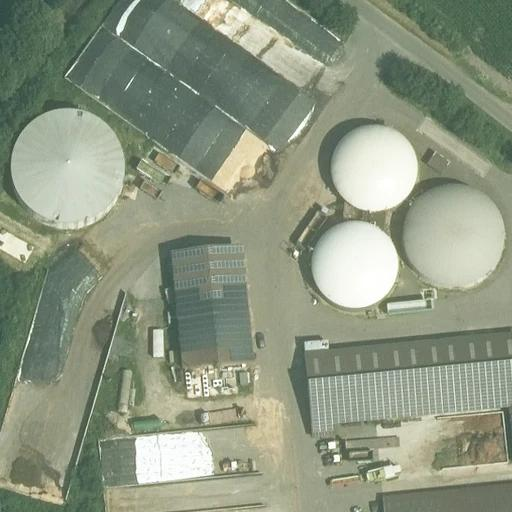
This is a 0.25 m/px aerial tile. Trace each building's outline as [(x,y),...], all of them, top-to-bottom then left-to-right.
[(123,0),(71,83),(118,112),(150,61),(223,107),(235,88),(225,81),(228,77),(221,73),(230,59),(238,63),(247,49),(224,35),(242,6),(247,9),(252,0),(254,0),(255,0),(254,0),(123,0)] [(8,175),(11,193),(19,209),(32,222),(48,231),(67,234),(85,231),(102,222),(116,207),(123,189),(125,169),(119,150),(107,134),(91,123),(72,118),(52,120),(34,128),(21,140),(12,157),(8,175)] [(388,133),(380,131),(373,131),(365,132),(358,134),(353,137),(349,139),(345,142),(343,145),(340,148),(337,152),(334,158),(333,162),(332,166),(331,170),(331,175),(331,180),(332,183),(333,188),(335,193),(338,198),(341,202),(345,206),(349,209),(353,212),(358,214),(363,216),(370,217),(376,218),(384,216),(388,215),(393,213),(397,211),(401,208),(404,206),(407,203),(409,200),(411,197),(413,194),(415,190),(416,185),(417,180),(418,174),(417,168),(417,165),(415,160),(414,156),(411,151),(407,146),(404,142),(400,140),(397,137),(392,135),(388,133)] [(449,167),(436,157),(429,167),(442,177),(449,167)] [(459,190),(452,190),(444,191),(438,192),(432,195),(427,198),(423,201),(420,203),(415,208),(413,211),(411,214),(409,218),(406,223),(405,228),(404,232),(403,236),(403,242),(404,247),(404,250),(405,254),(406,259),(408,263),(412,269),(416,274),(420,278),(424,281),(428,284),(434,287),(441,290),(449,291),(456,291),(464,290),(469,289),(472,288),(476,286),(480,284),(484,281),(489,278),(493,273),(497,267),(500,261),(502,257),(503,252),(504,246),(505,243),(505,239),(504,234),(504,230),(502,226),(501,223),(500,219),(498,216),(496,213),(494,210),(491,206),(488,203),(485,201),(481,198),(477,195),(473,194),(468,192),(459,190)] [(346,229),(341,230),(336,232),(331,235),(326,239),(323,242),(320,245),(317,249),(315,254),(314,258),(313,261),(312,265),(312,271),(312,276),(313,279),(313,282),(314,285),(316,289),(319,294),(322,299),(326,303),(330,306),(335,309),(339,311),(344,313),(350,314),(357,314),(364,313),(368,312),(374,310),(380,306),(385,303),(389,298),(393,293),(395,287),(397,283),(398,278),(398,274),(398,270),(398,265),(397,261),(396,256),(394,253),(392,248),(388,243),(385,240),(382,237),(378,234),(374,232),(368,230),(362,228),(354,227),(346,229)] [(241,253),(174,259),(186,373),(252,367),(241,253)] [(511,339),(307,359),(314,439),(336,437),(335,426),(511,408),(511,339)] [(0,451),(0,491),(71,503),(79,463),(0,449),(0,451)] [(511,511),(511,489),(384,502),(385,511),(511,511)]
